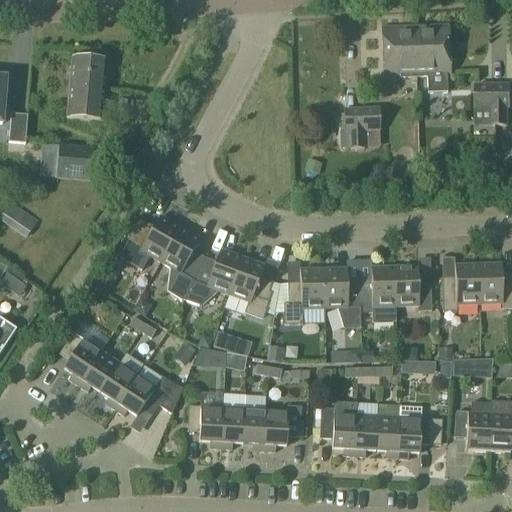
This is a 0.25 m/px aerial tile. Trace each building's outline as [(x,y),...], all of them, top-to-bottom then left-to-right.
[(416,28),(417,80),(450,79),(449,27),(416,28)] [(384,81),(417,80),(416,28),(382,29),(384,81)] [(73,61),(68,121),(103,124),(108,64),(73,61)] [(511,88),(477,88),(477,110),(493,110),(494,128),(508,128),(508,110),(511,110),(511,88)] [(379,111),(345,112),(345,135),(349,134),(350,151),(365,151),(365,134),(380,133),(379,111)] [(8,145),(25,147),(28,118),(11,116),(8,145)] [(92,183),(95,150),(59,146),(58,157),(56,180),(92,183)] [(39,222),(11,205),(0,220),(0,222),(27,240),(39,222)] [(160,265),(180,230),(159,219),(153,229),(139,221),(118,259),(142,273),(150,259),(160,265)] [(184,303),(190,289),(204,260),(193,254),(200,242),(180,230),(160,265),(171,271),(167,293),(183,302),(184,303)] [(228,298),(242,261),(220,253),(216,264),(204,260),(190,289),(184,303),(200,309),(216,294),(228,298)] [(264,269),(242,261),(228,298),(248,305),(245,315),(261,321),(270,295),(268,294),(271,284),(260,280),(264,269)] [(479,307),(477,267),(454,268),(455,280),(442,281),(444,314),(446,318),(455,318),(458,313),(458,308),(479,307)] [(511,311),(511,296),(511,278),(501,279),(501,267),(477,267),(479,307),(501,306),(502,311),(511,311)] [(394,270),(395,310),(417,309),(417,314),(431,314),(430,281),(418,281),(417,269),(394,270)] [(395,325),(395,310),(394,270),(371,270),(371,282),(359,283),(360,330),(360,316),(372,315),(372,326),(395,325)] [(360,330),(359,283),(346,283),(346,271),(323,272),(324,312),(337,311),(344,331),(360,330)] [(301,313),(324,312),(323,272),(299,273),(300,285),(287,285),(288,306),(283,307),(284,327),(302,327),(301,313)] [(0,353),(15,331),(0,321),(0,353)] [(78,389),(101,354),(72,335),(58,357),(68,363),(63,371),(72,377),(68,383),(78,389)] [(226,355),(247,359),(251,345),(217,335),(212,349),(226,353),(226,355)] [(192,370),(204,370),(205,352),(199,351),(192,370)] [(360,353),(347,354),(348,365),(360,365),(360,353)] [(100,394),(119,366),(101,354),(78,389),(88,395),(91,389),(100,394)] [(400,374),(435,375),(436,362),(415,362),(415,354),(401,354),(400,374)] [(246,360),(225,356),(224,371),(243,374),(246,360)] [(451,379),(466,380),(467,363),(452,363),(451,379)] [(114,413),(137,378),(119,366),(100,394),(109,400),(104,406),(114,413)] [(114,413),(124,419),(127,413),(136,419),(141,411),(151,418),(158,408),(172,417),(182,391),(172,386),(161,380),(155,390),(137,378),(114,413)] [(353,459),(356,418),(356,406),(335,404),(334,411),(321,410),(319,441),(332,442),(332,451),(342,452),(342,458),(353,459)] [(488,454),(510,455),(511,443),(511,404),(490,404),(490,406),(488,454)] [(490,406),(470,405),(470,416),(455,415),(454,440),(466,441),(465,453),(488,454),(490,406)] [(375,454),(377,419),(356,418),(357,406),(356,406),(356,418),(353,459),(365,460),(365,453),(375,454)] [(286,414),(266,413),(263,454),(275,455),(275,448),(286,448),(286,439),(299,440),(301,409),(287,408),(286,414)] [(400,408),(399,420),(397,462),(408,462),(408,455),(419,456),(420,447),(432,447),(441,448),(442,422),(421,421),(422,410),(401,409),(401,408),(400,408)] [(220,452),(223,410),(189,409),(187,434),(199,435),(199,444),(209,444),(209,451),(220,452)] [(242,446),(244,412),(223,410),(220,452),(232,452),(232,445),(242,446)] [(263,454),(266,413),(244,412),(242,446),(253,447),(252,454),(263,454)] [(397,462),(399,420),(377,419),(375,454),(386,454),(385,461),(397,462)]
